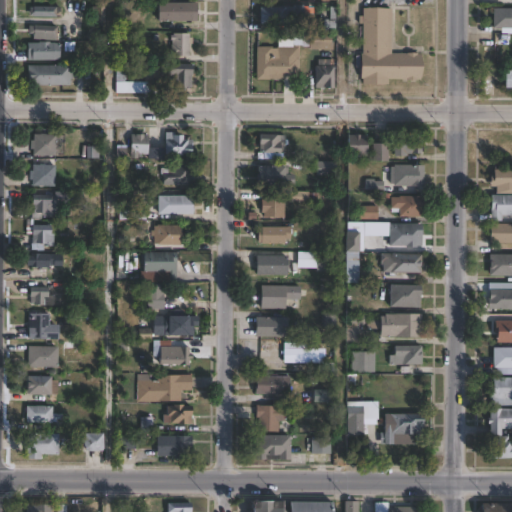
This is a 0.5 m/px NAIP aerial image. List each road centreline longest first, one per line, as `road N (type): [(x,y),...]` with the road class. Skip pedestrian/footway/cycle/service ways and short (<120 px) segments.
road 1 (residential): [(511,110),(0,106)]
road 2 (residential): [(222,511),(225,0)]
road 3 (tertiary): [(458,0),(455,481)]
road 4 (tertiary): [(0,476),(455,481)]
